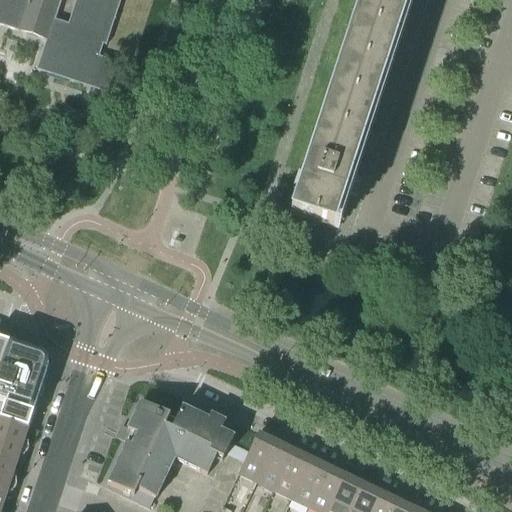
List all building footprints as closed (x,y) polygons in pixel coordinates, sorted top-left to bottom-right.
[(99,92),(105,94),(116,63),(98,57),(101,46),(105,47),(105,44),(104,43),(118,0),(0,0),(0,27),(16,32),(25,35),(26,31),(38,35),(36,39),(44,42),(35,71),(41,73),(42,72),(94,90),(99,91),(99,92)] [(358,0),(350,26),(393,40),(406,0),(358,0)] [(349,175),(393,40),(350,26),(287,215),(331,229),(343,195),(351,198),(358,177),(349,175)] [(40,354),(0,341),(0,421),(26,430),(46,366),(47,364),(47,361),(45,358),(42,356),(40,354)] [(129,502),(147,511),(173,461),(205,477),(214,459),(220,462),(231,439),(219,433),(223,424),(208,416),(206,421),(180,409),(173,425),(166,421),(168,418),(138,404),(125,431),(130,434),(104,486),(130,498),(129,502)] [(0,509),(26,430),(0,421),(0,509)] [(255,485),(274,444),(256,435),(237,476),(255,485)] [(272,493),(291,452),(274,444),(255,485),(272,493)] [(289,501),(309,461),(291,452),(272,493),(289,501)] [(307,510),(326,469),(309,461),(289,501),(307,510)] [(311,511),(326,511),(343,477),(326,469),(307,510),(311,511)] [(347,511),(360,486),(343,477),(326,511),(347,511)] [(369,511),(378,494),(360,486),(347,511),(369,511)] [(390,511),(395,502),(378,494),(369,511),(390,511)] [(411,511),(412,510),(395,502),(390,511),(411,511)]
